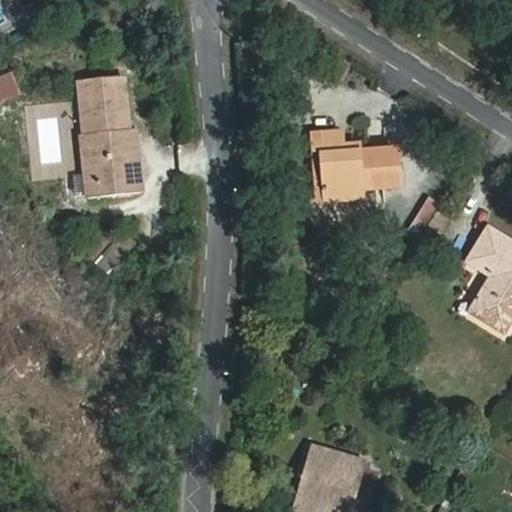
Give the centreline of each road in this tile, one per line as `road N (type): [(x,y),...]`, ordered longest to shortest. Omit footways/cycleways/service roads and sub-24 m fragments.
road 1 (residential): [(197,511),(222,190),(205,0)]
road 2 (tertiary): [(511,127),(313,0)]
